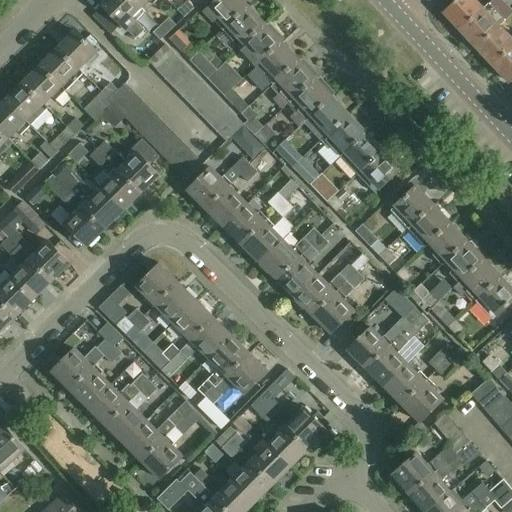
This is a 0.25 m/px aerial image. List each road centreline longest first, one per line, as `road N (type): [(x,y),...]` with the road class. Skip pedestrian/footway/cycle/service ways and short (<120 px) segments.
road 1 (residential): [(0,377),(140,238),(162,233),(187,244),(361,415),(370,431),(366,452),(348,475)]
road 2 (residential): [(511,134),(400,16)]
